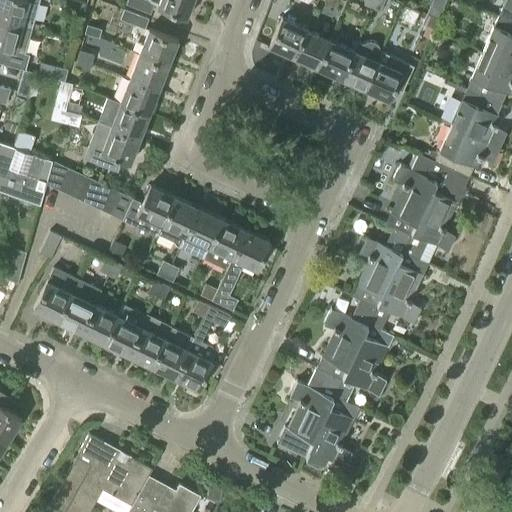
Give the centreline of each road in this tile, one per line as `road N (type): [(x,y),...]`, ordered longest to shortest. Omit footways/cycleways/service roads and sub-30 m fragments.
road 1 (residential): [(204,447),(317,213)]
road 2 (tertiary): [(408,511),(511,296)]
road 3 (residential): [(317,213),(353,132),(216,74)]
road 4 (residential): [(317,213),(181,154),(216,74)]
road 5 (residential): [(338,511),(204,447)]
road 6 (residential): [(0,511),(78,385)]
road 7 (residential): [(204,447),(78,385)]
